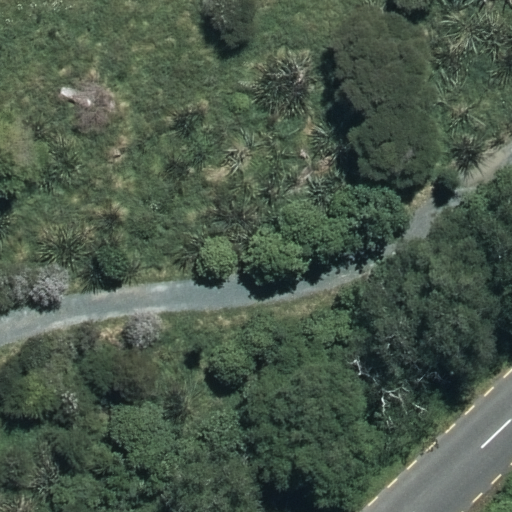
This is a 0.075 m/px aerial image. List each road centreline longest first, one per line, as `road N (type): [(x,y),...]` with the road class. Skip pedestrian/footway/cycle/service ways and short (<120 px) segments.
road 1 (track): [(0,331),(51,316),(278,285),(366,255),(511,162)]
road 2 (unclassified): [(416,511),(511,420)]
